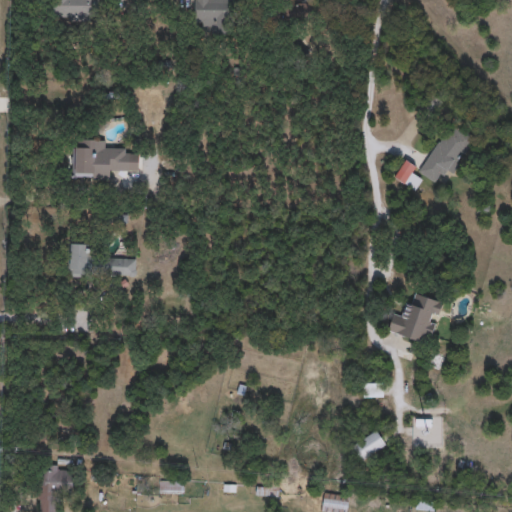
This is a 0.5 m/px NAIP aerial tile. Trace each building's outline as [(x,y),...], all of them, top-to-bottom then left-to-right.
[(51,0),(96,0),(96,20),(51,19),(51,0)] [(233,0),(233,30),(195,30),(195,0),(233,0)] [(282,0),(308,0),(308,20),(282,20),(282,0)] [(441,172),(435,182),(418,171),(450,122),(475,139),(450,178),(441,172)] [(125,153),(140,153),(140,171),(109,171),(109,176),(74,176),(74,139),(106,139),(106,149),(125,149),(125,153)] [(65,276),(65,246),(96,246),(96,256),(87,256),(87,276),(65,276)] [(136,259),(136,274),(103,274),(103,259),(136,259)] [(441,301),(427,343),(387,330),(393,311),(405,314),(413,291),(441,301)] [(381,383),(381,396),(364,396),(364,383),(381,383)] [(386,444),(363,460),(352,445),(375,429),(386,444)] [(57,511),(38,511),(38,466),(72,466),(72,490),(57,490),(57,511)] [(184,493),(159,493),(159,479),(184,479),(184,493)] [(279,494),(257,494),(257,486),(279,486),(279,494)] [(346,511),(329,511),(321,511),(324,492),(349,495),(346,511)]
